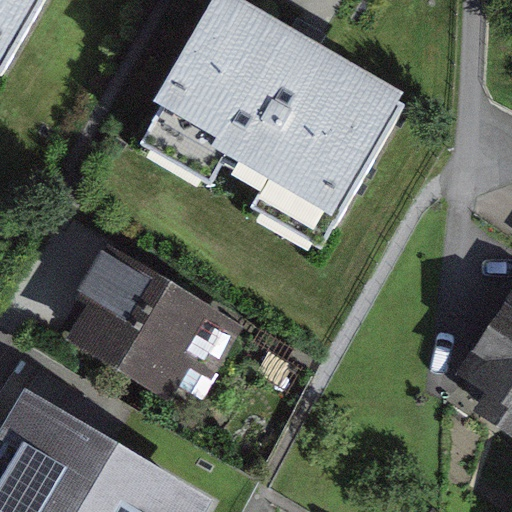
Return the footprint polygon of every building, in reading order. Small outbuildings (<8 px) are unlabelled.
[(0,0),(0,74),(44,0),(0,0)] [(332,247),(418,95),(249,0),(227,0),(149,138),(220,179),(231,160),(273,183),(259,207),(332,247)] [(246,317),(108,240),(85,281),(100,290),(76,332),(200,400),(246,317)] [(511,291),(452,383),(511,423),(511,291)] [(198,511),(205,501),(26,398),(0,443),(0,511),(198,511)]
